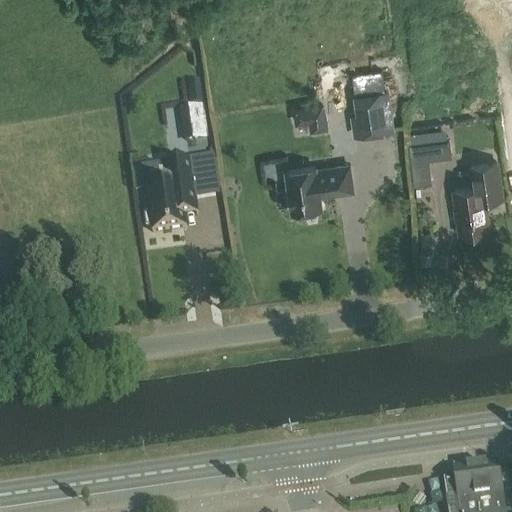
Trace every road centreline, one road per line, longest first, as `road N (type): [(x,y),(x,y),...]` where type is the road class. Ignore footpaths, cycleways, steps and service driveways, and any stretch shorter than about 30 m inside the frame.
road 1 (unclassified): [(0,370),(511,298)]
road 2 (primary): [(0,494),(295,452)]
road 3 (primary): [(295,452),(511,421)]
